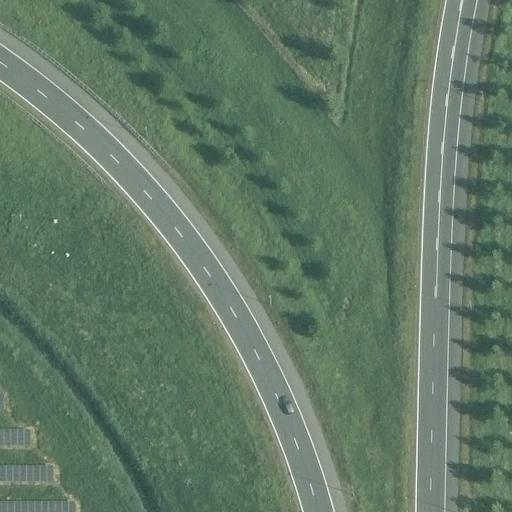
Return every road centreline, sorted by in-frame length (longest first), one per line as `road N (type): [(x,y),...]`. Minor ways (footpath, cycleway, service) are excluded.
road 1 (motorway): [(319,511),(270,382),(189,251),(77,125),(0,64)]
road 2 (motorway): [(429,511),(438,192),(462,0)]
